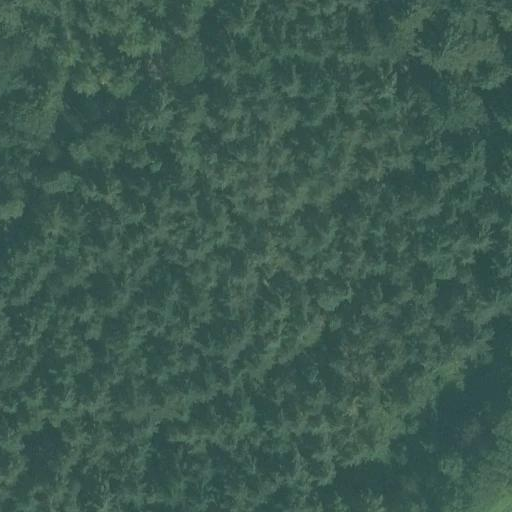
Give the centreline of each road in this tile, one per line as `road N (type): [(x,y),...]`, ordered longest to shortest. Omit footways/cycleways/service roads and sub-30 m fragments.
road 1 (track): [(511,112),(345,61),(297,56),(142,67)]
road 2 (track): [(202,0),(0,223)]
road 3 (track): [(511,417),(399,511)]
road 4 (track): [(128,83),(0,31)]
